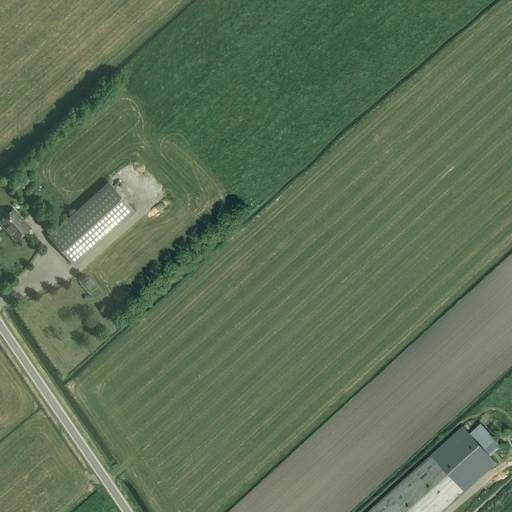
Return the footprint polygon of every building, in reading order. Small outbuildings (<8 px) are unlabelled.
[(132,157),(121,167),(149,198),(160,187),(132,157)] [(108,183),(47,237),(74,266),(134,212),(108,183)] [(0,224),(16,241),(29,229),(13,210),(0,221),(0,224)] [(478,420),(469,429),(489,450),(498,442),(478,420)] [(462,427),(430,456),(367,511),(442,511),(495,464),(477,444),(462,427)]
